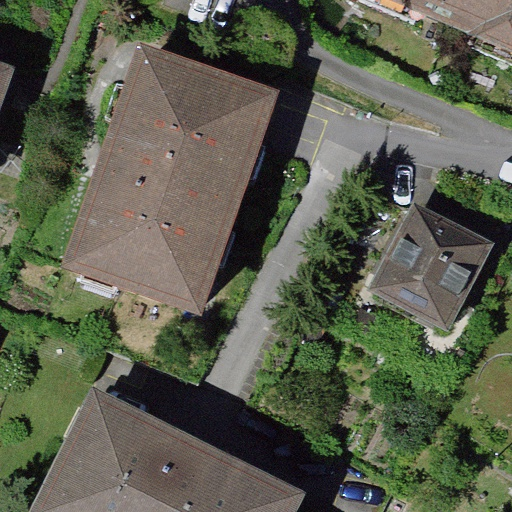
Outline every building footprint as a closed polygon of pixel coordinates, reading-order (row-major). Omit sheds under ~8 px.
[(511,0),(384,0),(511,54),(511,0)] [(201,322),(280,94),(136,45),(57,273),(201,322)] [(0,71),(0,174),(32,83),(0,71)] [(453,337),(498,248),(419,208),(374,297),(453,337)] [(87,396),(31,511),(301,511),(307,500),(87,396)]
